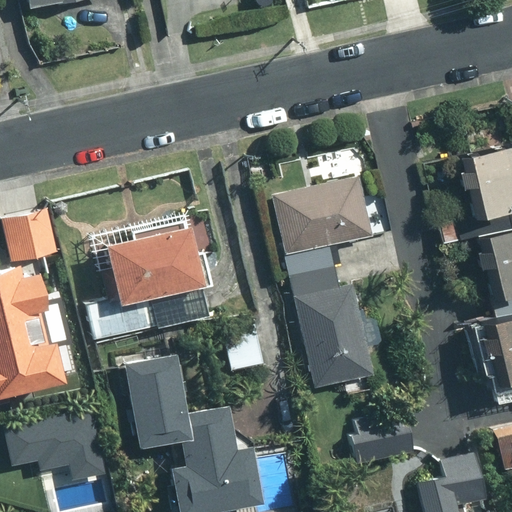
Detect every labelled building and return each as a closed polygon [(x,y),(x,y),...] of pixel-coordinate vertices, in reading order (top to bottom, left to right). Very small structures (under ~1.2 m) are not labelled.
[(508,194),(496,142),(449,153),(452,166),(449,167),(452,182),(454,182),(461,212),(494,205),(492,198),(508,194)] [(266,193),(278,249),(330,239),(363,231),(350,175),(266,193)] [(58,252),(47,210),(4,220),(13,262),(58,252)] [(80,303),(87,335),(198,311),(191,277),(187,278),(174,221),(92,239),(105,297),(80,303)] [(483,292),(488,312),(511,308),(511,223),(467,233),(470,246),(466,247),(469,263),(474,262),(480,292),(483,292)] [(334,259),(330,239),(278,249),(288,294),(333,284),(328,260),(334,259)] [(23,265),(0,271),(0,313),(19,395),(70,385),(59,342),(50,345),(42,311),(48,310),(39,275),(26,278),(23,265)] [(344,282),(333,284),(288,294),(308,382),(364,370),(344,282)] [(511,391),(511,308),(488,312),(467,317),(470,330),(465,331),(469,347),(474,346),(485,398),(511,391)] [(0,399),(19,395),(0,313),(0,399)] [(254,359),(246,321),(217,327),(225,366),(254,359)] [(132,437),(173,430),(169,407),(178,406),(167,346),(118,354),(132,437)] [(173,430),(178,458),(229,450),(228,441),(221,399),(178,406),(169,407),(173,430)] [(92,409),(6,427),(15,467),(40,462),(41,468),(71,462),(73,473),(104,466),(92,409)] [(345,433),(350,459),(404,446),(396,409),(350,419),(353,431),(345,433)] [(511,421),(503,423),(504,433),(511,431),(511,421)] [(244,438),(228,441),(229,450),(178,458),(164,461),(172,507),(253,494),(244,438)] [(460,511),(460,510),(452,511),(444,474),(411,480),(417,511),(460,511)]
